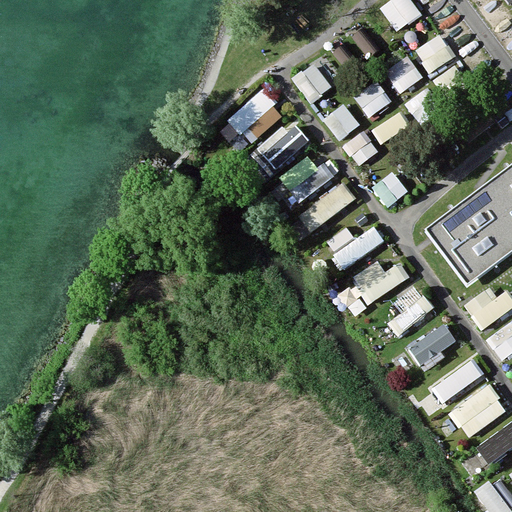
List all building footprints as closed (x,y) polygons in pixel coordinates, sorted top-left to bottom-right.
[(384,0),(381,2),(398,28),(424,12),(416,0),(384,0)] [(312,100),(333,85),(314,59),(293,74),(312,100)] [(462,65),(372,122),(388,148),(479,91),(462,65)] [(371,114),(393,98),(378,77),(355,93),(371,114)] [(248,140),(284,115),(263,87),(228,113),(248,140)] [(324,115),(342,137),(362,121),(344,99),(324,115)] [(267,175),(311,139),(292,116),(248,151),(267,175)] [(360,163),(380,149),(364,126),(344,140),(360,163)] [(333,175),(310,149),(279,176),(303,202),(333,175)] [(374,183),(388,203),(410,188),(396,167),(374,183)] [(511,167),(425,232),(467,288),(511,254),(511,167)] [(313,229),(358,196),(345,178),(299,212),(313,229)] [(376,221),(334,250),(345,267),(387,238),(376,221)] [(400,257),(385,268),(378,258),(354,274),(371,300),(411,274),(400,257)] [(511,293),(504,280),(467,302),(482,328),(511,309),(511,293)] [(403,309),(390,317),(400,332),(436,307),(418,281),(395,297),(403,309)] [(511,318),(487,334),(502,357),(511,350),(511,318)] [(447,321),(409,341),(419,360),(457,340),(447,321)] [(447,402),(488,371),(474,353),(433,384),(447,402)] [(450,406),(467,433),(509,409),(493,381),(450,406)] [(511,418),(474,442),(486,462),(511,445),(511,418)] [(474,489),(492,511),(511,511),(511,503),(491,476),(474,489)]
